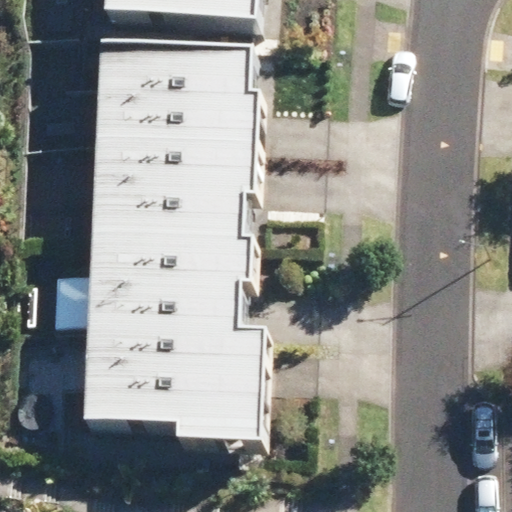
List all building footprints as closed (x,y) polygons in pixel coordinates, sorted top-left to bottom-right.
[(116,0),(115,25),(268,35),(270,0),(116,0)] [(114,58),(110,151),(272,157),(273,106),(261,106),(263,64),(114,58)] [(110,151),(106,244),(255,250),(257,206),(270,206),(272,157),(110,151)] [(106,244),(103,337),(252,343),(253,297),(266,297),(268,251),(255,250),(106,244)] [(103,337),(99,430),(187,434),(186,447),(276,450),(280,344),(252,343),(103,337)]
